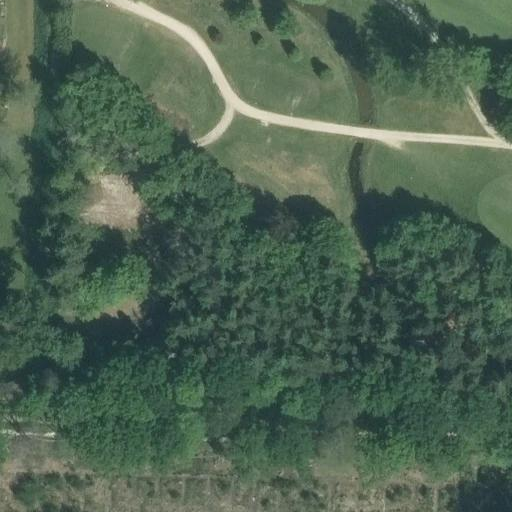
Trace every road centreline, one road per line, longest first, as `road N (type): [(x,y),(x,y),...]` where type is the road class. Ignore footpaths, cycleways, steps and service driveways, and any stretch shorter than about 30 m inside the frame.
road 1 (track): [(511,437),(0,421)]
road 2 (unknown): [(489,141),(273,118),(226,90),(199,39),(131,0)]
